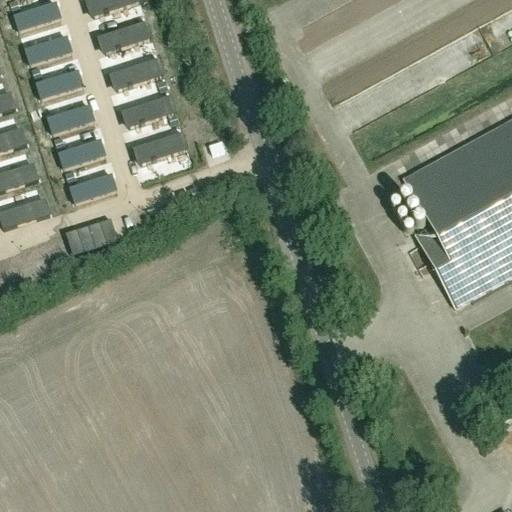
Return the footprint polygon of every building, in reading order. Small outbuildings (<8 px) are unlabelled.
[(56,0),(49,0),(10,12),(17,34),(62,20),(56,0)] [(136,0),(83,0),(90,19),(137,3),(136,0)] [(145,18),(95,34),(102,55),(152,39),(145,18)] [(66,31),(19,46),(27,70),(73,55),(66,31)] [(155,53),(105,70),(113,92),(162,75),(155,53)] [(78,67),(33,81),(40,103),(85,88),(78,67)] [(8,90),(0,92),(0,113),(14,109),(8,90)] [(169,91),(118,108),(125,129),(176,113),(169,91)] [(87,101),(45,114),(52,137),(94,124),(87,101)] [(455,313),(471,305),(511,281),(511,122),(403,182),(430,231),(414,239),(455,313)] [(21,124),(0,130),(0,151),(26,143),(21,124)] [(181,128),(130,145),(138,167),(188,150),(181,128)] [(97,136),(55,151),(62,173),(105,158),(97,136)] [(33,161),(0,171),(0,194),(40,182),(33,161)] [(110,170),(66,185),(74,208),(118,193),(110,170)] [(46,196),(5,209),(12,228),(53,214),(46,196)]
